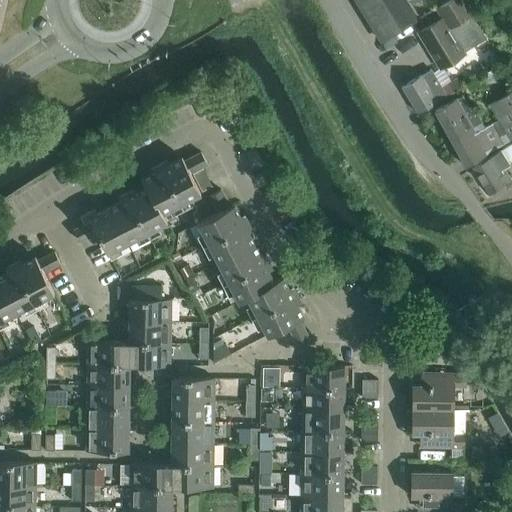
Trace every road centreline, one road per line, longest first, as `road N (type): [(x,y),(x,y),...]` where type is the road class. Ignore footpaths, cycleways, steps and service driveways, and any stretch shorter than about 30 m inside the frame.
road 1 (residential): [(396,511),(396,327),(293,269),(214,133),(195,132),(0,240)]
road 2 (residential): [(511,257),(326,0)]
road 3 (tertiary): [(74,41),(101,53),(138,45),(162,0)]
